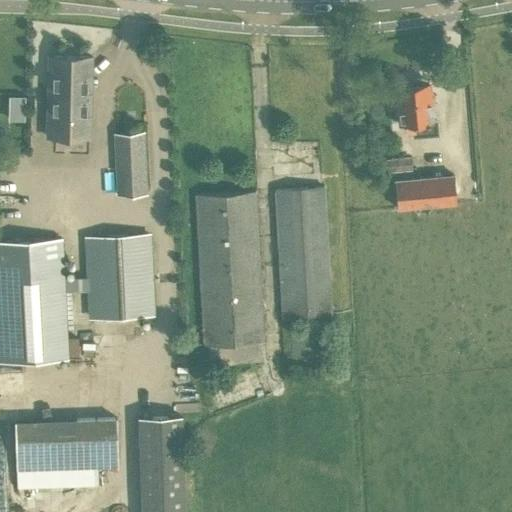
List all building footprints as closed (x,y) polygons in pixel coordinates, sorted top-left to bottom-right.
[(90,136),(92,55),(50,54),(48,135),(90,136)] [(419,134),(437,133),(435,119),(432,119),(429,81),(396,85),(400,123),(405,123),(405,127),(418,126),(419,134)] [(118,193),(146,192),(143,131),(115,132),(118,193)] [(388,170),(412,168),(411,157),(387,159),(388,170)] [(400,206),(456,202),(453,174),(394,179),(397,207),(400,206)] [(331,313),(325,208),(324,185),(275,188),(276,208),(282,316),(331,313)] [(264,340),(256,208),(255,189),(195,193),(196,208),(204,344),(209,343),(210,363),(261,360),(260,341),(264,340)] [(152,313),(148,232),(88,235),(92,316),(152,313)] [(0,345),(1,360),(68,356),(62,236),(0,239),(0,345)] [(94,356),(112,355),(112,333),(93,333),(94,356)] [(185,511),(182,414),(137,416),(140,511),(185,511)] [(16,467),(55,466),(118,463),(116,415),(15,419),(16,467)]
